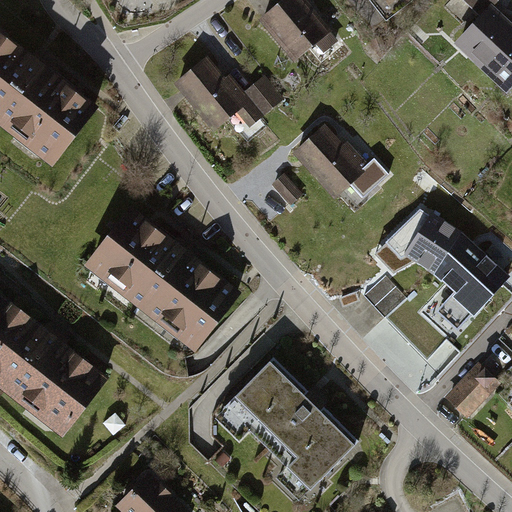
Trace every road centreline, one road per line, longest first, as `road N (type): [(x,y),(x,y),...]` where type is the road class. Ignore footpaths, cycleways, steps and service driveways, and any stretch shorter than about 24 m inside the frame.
road 1 (residential): [(109,73),(412,420)]
road 2 (residential): [(412,420),(511,313)]
road 3 (residential): [(109,73),(224,0)]
road 4 (residential): [(412,420),(510,511)]
